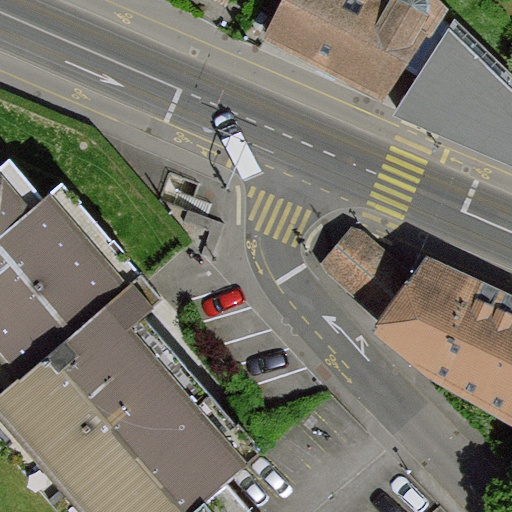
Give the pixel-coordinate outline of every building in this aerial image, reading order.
[(288,0),(271,33),(388,95),(406,67),(438,17),(444,8),(435,0),(288,0)] [(419,76),(453,26),(438,17),(406,67),(419,76)] [(511,72),(457,20),(453,26),(419,76),(398,108),(511,156),(511,72)] [(44,199),(13,159),(0,169),(0,365),(14,381),(0,393),(0,420),(80,511),(192,511),(226,483),(261,454),(144,318),(165,301),(142,274),(133,282),(55,191),(44,199)] [(406,276),(361,237),(331,269),(378,308),(406,276)] [(511,315),(422,274),(383,328),(429,368),(511,415),(511,315)] [(251,511),(226,483),(192,511),(251,511)]
